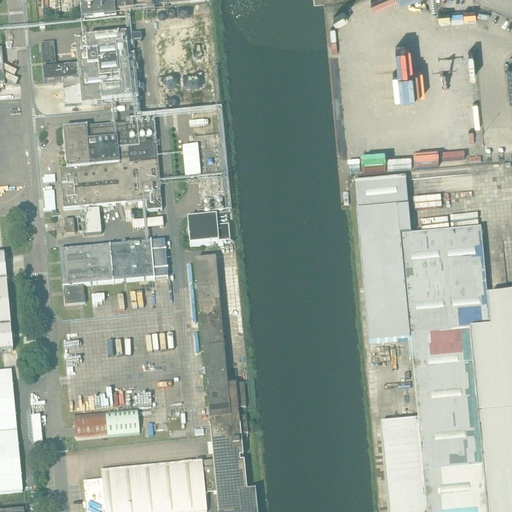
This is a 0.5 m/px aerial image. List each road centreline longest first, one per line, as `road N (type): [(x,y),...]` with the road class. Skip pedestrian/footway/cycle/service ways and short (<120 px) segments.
road 1 (unclassified): [(63,511),(35,207)]
road 2 (unknown): [(27,116),(166,109),(174,230)]
road 3 (unknown): [(435,33),(372,39),(370,93),(376,124),(390,130),(421,130),(437,107)]
road 4 (unclassified): [(35,207),(18,0)]
road 5 (unknown): [(90,321),(96,377),(134,379),(144,370),(140,317)]
road 6 (unknown): [(58,452),(209,445)]
road 7 (unknown): [(38,241),(174,230)]
